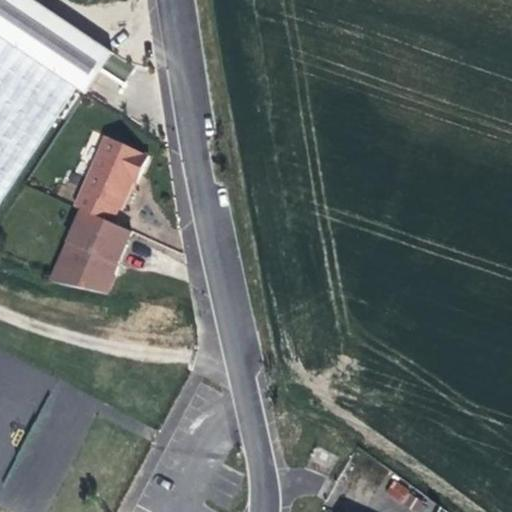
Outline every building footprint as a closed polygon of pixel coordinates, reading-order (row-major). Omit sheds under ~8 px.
[(31,0),(0,0),(0,1),(0,38),(74,89),(83,95),(86,97),(113,55),(31,0)] [(0,201),(74,89),(0,38),(0,201)] [(116,209),(129,181),(132,173),(138,176),(146,158),(103,138),(71,208),(74,210),(106,224),(113,208),(116,209)] [(134,183),(138,176),(132,173),(129,181),(134,183)] [(112,258),(124,232),(106,224),(74,210),(51,258),(63,264),(53,284),(100,295),(107,280),(103,278),(112,258)] [(53,284),(63,264),(51,258),(40,282),(53,284)] [(0,494),(0,507),(11,511),(47,511),(96,401),(83,395),(77,409),(66,404),(57,424),(35,414),(0,494)]
